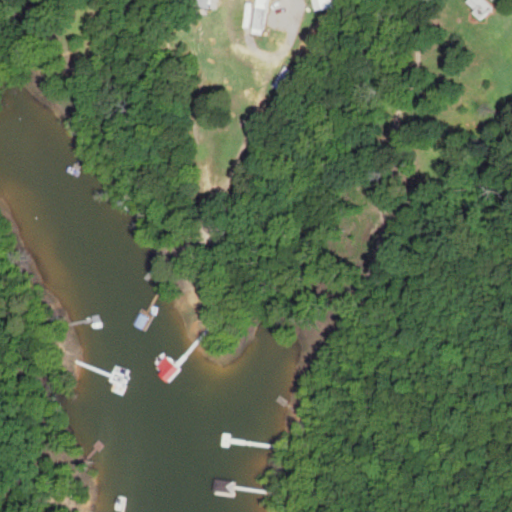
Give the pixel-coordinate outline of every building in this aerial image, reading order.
[(264,0),(252,0),(249,28),(260,30),(264,0)] [(309,0),(312,11),(336,6),(334,0),(309,0)] [(463,0),(476,20),(490,12),(482,0),(463,0)] [(299,47),(308,52),(321,32),(311,27),(299,47)] [(270,87),(290,99),(302,77),(282,66),(270,87)]
